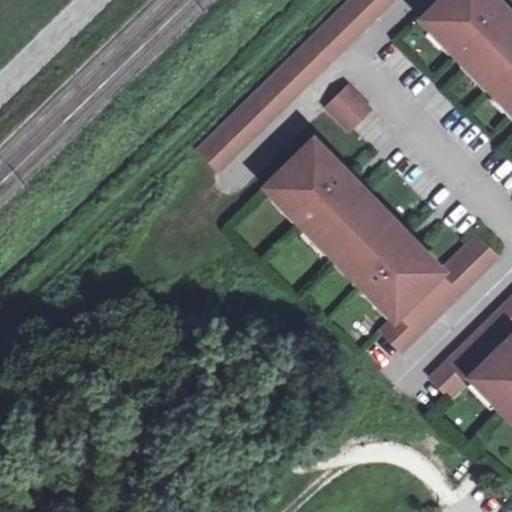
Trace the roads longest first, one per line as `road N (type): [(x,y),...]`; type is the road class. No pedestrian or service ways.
road 1 (track): [(316,0),(0,306)]
road 2 (residential): [(511,223),(350,58)]
road 3 (residential): [(511,270),(406,371)]
road 4 (tertiary): [(86,0),(0,86)]
